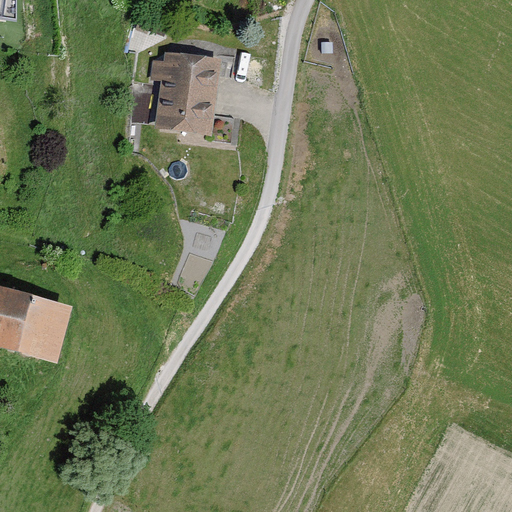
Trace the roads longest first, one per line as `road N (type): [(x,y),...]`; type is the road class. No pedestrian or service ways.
road 1 (residential): [(306,0),(267,203),(235,270),(164,377)]
road 2 (track): [(164,377),(95,511)]
